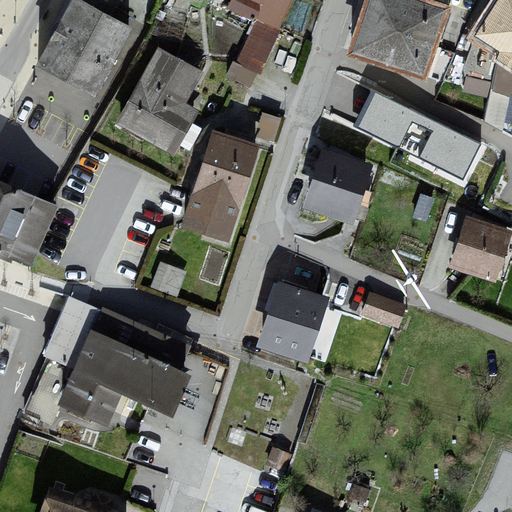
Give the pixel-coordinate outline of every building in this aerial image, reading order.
[(129,29),(75,0),(58,32),(40,65),(93,94),(129,29)] [(233,0),(231,5),(260,18),(240,61),(258,69),(290,0),(233,0)] [(444,10),(415,0),(369,0),(353,49),(423,72),(444,10)] [(511,66),(511,3),(505,0),(483,0),(463,40),(489,53),(485,62),(507,74),(511,66)] [(158,52),(119,122),(173,152),(196,112),(181,104),(198,74),(158,52)] [(481,144),(371,88),(353,124),(463,179),(481,144)] [(254,131),(273,138),(282,114),(262,107),(254,131)] [(256,146),(214,133),(185,224),(226,237),(256,146)] [(366,167),(325,153),(308,203),(349,216),(366,167)] [(58,205),(0,179),(0,257),(11,262),(13,258),(32,266),(58,205)] [(458,217),(442,268),(490,283),(506,233),(458,217)] [(151,282),(177,291),(186,265),(160,256),(151,282)] [(330,298),(279,281),(256,347),(307,365),(330,298)] [(404,305),(370,293),(363,312),(396,324),(404,305)] [(156,335),(69,298),(45,354),(49,355),(24,413),(52,425),(63,401),(77,368),(119,386),(168,407),(183,374),(173,369),(187,337),(160,326),(156,335)] [(119,386),(77,368),(63,401),(104,419),(119,386)] [(111,511),(54,492),(46,511),(111,511)]
